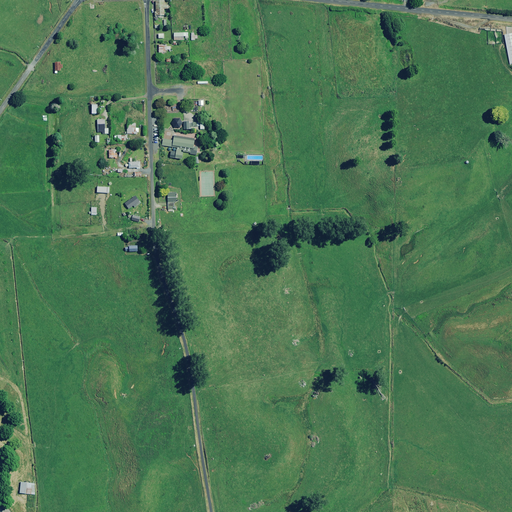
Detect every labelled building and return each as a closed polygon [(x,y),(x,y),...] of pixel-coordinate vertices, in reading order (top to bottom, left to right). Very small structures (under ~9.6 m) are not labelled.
[(164,0),(154,0),(155,14),(165,14),(164,8),(168,7),(168,2),(164,3),(164,0)] [(159,53),(163,53),(163,52),(166,52),(165,50),(170,49),(170,46),(166,46),(166,45),(159,45),(159,53)] [(183,123),(180,118),(174,118),(171,123),(174,129),(180,129),(183,123)] [(105,128),(105,119),(97,119),(98,132),(109,132),(108,128),(105,128)] [(190,119),(183,119),(183,128),(190,128),(190,124),(200,124),(200,120),(190,120),(190,119)] [(136,123),(130,123),(130,124),(127,124),(127,134),(137,134),(137,132),(139,132),(139,128),(136,128),(136,123)] [(163,136),(161,144),(182,147),(181,151),(196,153),(197,142),(194,141),(194,139),(173,136),(173,138),(163,136)] [(116,153),(115,153),(115,151),(116,151),(116,150),(109,150),(109,158),(115,158),(115,159),(117,158),(117,156),(116,153)] [(175,190),(165,191),(165,200),(175,200),(175,190)] [(141,203),(135,196),(125,203),(128,209),(133,205),(135,207),(141,203)] [(35,483),(20,482),(19,493),(34,494),(35,483)]
